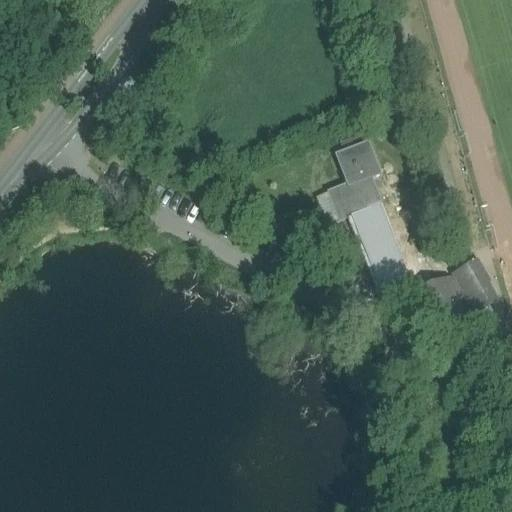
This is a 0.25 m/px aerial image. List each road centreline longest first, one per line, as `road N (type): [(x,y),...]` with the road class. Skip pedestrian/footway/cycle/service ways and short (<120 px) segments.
road 1 (unclassified): [(459,511),(426,397),(375,334),(38,152)]
road 2 (tertiary): [(158,0),(38,152)]
